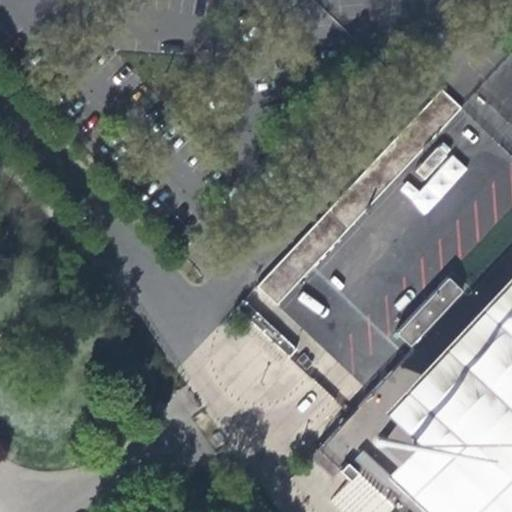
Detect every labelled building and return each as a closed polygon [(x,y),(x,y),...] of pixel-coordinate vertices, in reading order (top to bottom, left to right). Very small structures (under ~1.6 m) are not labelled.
[(440,89),(256,285),(276,304),(460,108),(440,89)] [(435,171),(418,190),(407,180),(398,191),(425,215),(467,167),(441,143),(424,162),(435,171)] [(511,251),(377,396),(404,423),(511,419),(511,251)] [(446,277),(394,332),(409,345),(460,290),(446,277)] [(243,299),(235,307),(288,357),(296,349),(243,299)] [(370,434),(348,414),(316,448),(349,479),(357,472),(346,461),(370,434)] [(511,511),(511,419),(404,423),(398,432),(375,462),(429,511),(511,511)]
